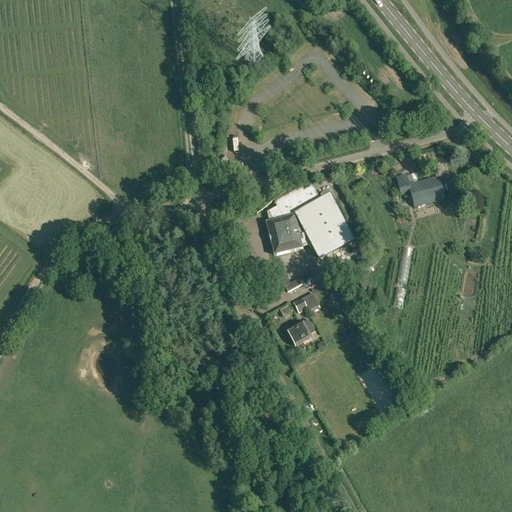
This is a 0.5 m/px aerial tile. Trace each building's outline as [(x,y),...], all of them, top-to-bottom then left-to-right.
[(410,193),(414,208),(445,199),(439,179),(409,187),(407,177),(397,180),(401,195),(410,193)] [(276,204),(278,208),(280,211),(272,215),(273,222),(267,224),(274,257),(303,251),(302,248),(312,246),(320,261),(353,244),(331,200),(323,205),(315,188),(306,193),(304,189),(276,204)] [(402,250),(396,286),(406,288),(412,252),(402,250)] [(288,294),(314,279),(311,273),(307,275),(291,285),(286,275),(283,263),(276,265),(280,278),(288,294)] [(395,291),(391,310),(401,312),(405,293),(395,291)] [(314,294),(293,304),(299,315),(308,311),(310,314),(320,309),(319,307),(320,307),(317,301),(314,294)] [(303,324),(287,333),(296,349),(297,348),(299,352),(306,349),(304,345),(312,340),(310,336),(315,333),(309,322),(304,325),(303,324)]
